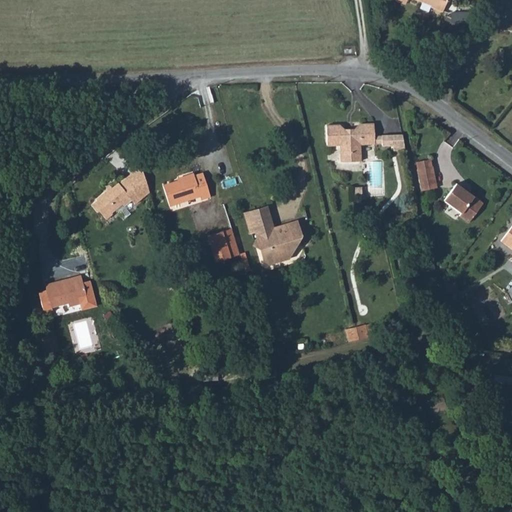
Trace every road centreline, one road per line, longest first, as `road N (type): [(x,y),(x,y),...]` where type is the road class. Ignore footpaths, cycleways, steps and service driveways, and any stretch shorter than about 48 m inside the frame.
road 1 (residential): [(187,76),(366,74),(435,104),(511,161)]
road 2 (track): [(51,180),(27,232),(0,370)]
road 3 (residential): [(0,78),(187,76)]
road 4 (residential): [(187,76),(185,90),(164,107),(51,180)]
